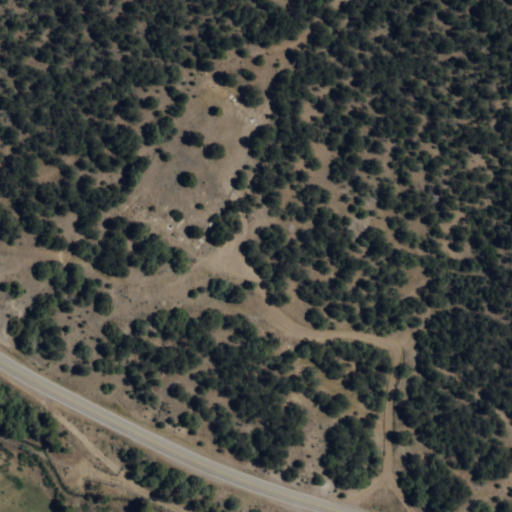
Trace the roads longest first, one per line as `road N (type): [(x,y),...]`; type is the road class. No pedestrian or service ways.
road 1 (residential): [(417,511),(397,361),(373,348),(262,328),(229,311),(193,252)]
road 2 (secondary): [(341,511),(230,477),(0,359)]
road 3 (residential): [(81,0),(2,361)]
road 4 (residential): [(46,387),(60,439),(94,476),(150,511)]
